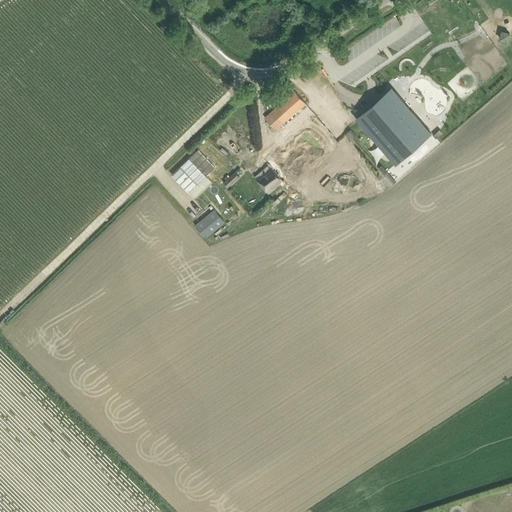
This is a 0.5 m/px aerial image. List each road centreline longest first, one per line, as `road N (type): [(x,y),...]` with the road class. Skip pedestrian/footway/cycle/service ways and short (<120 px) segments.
road 1 (track): [(0,320),(233,93),(239,71)]
road 2 (unclassified): [(387,0),(297,61),(260,74),(224,61),(160,0)]
